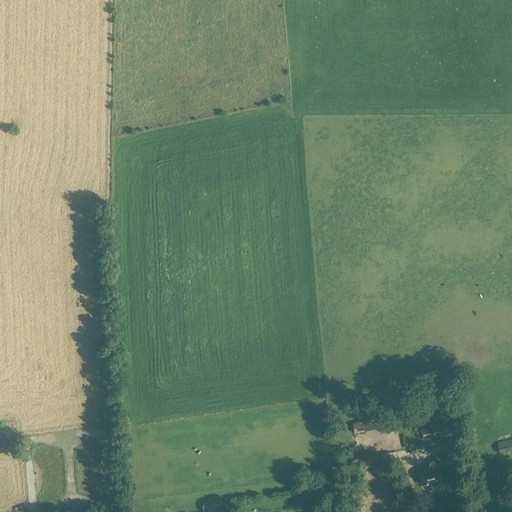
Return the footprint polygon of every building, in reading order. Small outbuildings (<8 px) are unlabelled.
[(353,423),(355,434),(376,430),(374,419),(353,423)] [(457,435),(454,422),(421,429),(423,441),(457,435)] [(511,441),(498,444),(500,454),(511,451),(511,441)] [(392,463),(390,454),(360,459),(362,469),(392,463)] [(440,469),(422,472),(424,484),(428,484),(428,485),(442,483),(442,479),(450,477),(448,465),(439,466),(440,469)]
